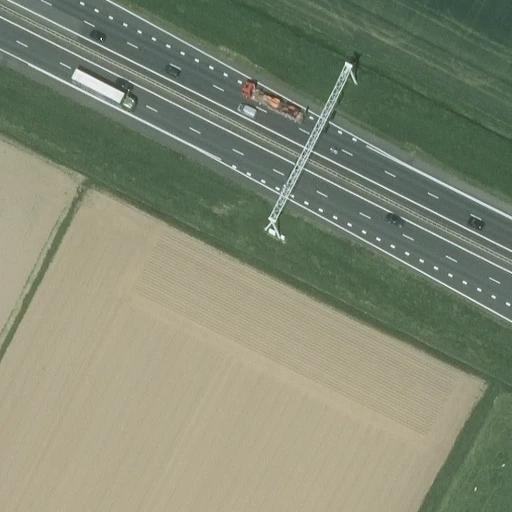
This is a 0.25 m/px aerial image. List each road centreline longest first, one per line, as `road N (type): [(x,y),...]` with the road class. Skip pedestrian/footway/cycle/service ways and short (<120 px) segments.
road 1 (motorway): [(0,35),(511,290)]
road 2 (motorway): [(480,221),(35,0)]
